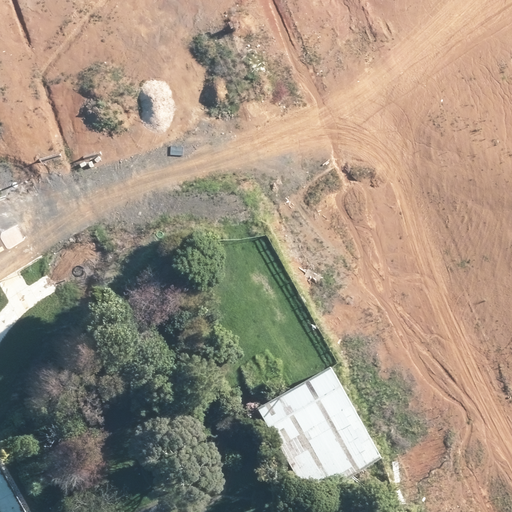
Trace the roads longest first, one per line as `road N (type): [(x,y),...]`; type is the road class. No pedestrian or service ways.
road 1 (unknown): [(23,226),(117,183),(361,109),(511,32)]
road 2 (unknown): [(511,348),(361,109)]
